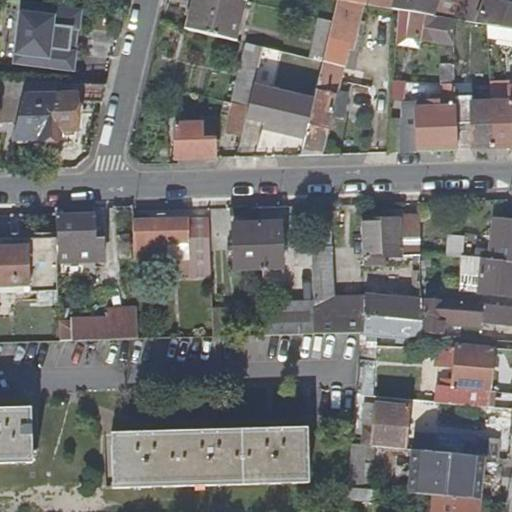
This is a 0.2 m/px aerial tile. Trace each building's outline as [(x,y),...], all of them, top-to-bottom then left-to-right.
[(241,0),(194,0),(187,30),(235,41),(245,1),(241,0)] [(336,92),(347,50),(356,52),(360,37),(359,36),(355,35),(358,23),(363,5),(337,0),(332,21),(326,45),(322,62),(313,101),(305,137),(300,156),(322,155),(331,115),(342,117),(347,95),(336,92)] [(392,9),(393,0),(388,0),(387,4),(372,1),(372,0),(366,0),(365,5),(392,9)] [(393,0),(392,9),(398,10),(411,12),(452,19),(456,9),(459,0),(393,0)] [(511,6),(494,0),(459,0),(456,9),(452,19),(481,24),(511,29),(511,6)] [(81,10),(21,2),(13,63),(74,70),(77,51),(70,51),(73,30),(79,30),(81,10)] [(409,37),(453,45),(452,20),(452,19),(411,12),(409,37)] [(326,45),(332,21),(319,17),(308,59),(322,62),(326,45)] [(253,87),(262,48),(246,44),(233,105),(248,109),(253,87)] [(441,86),(454,85),(454,64),(440,65),(441,86)] [(5,97),(0,96),(0,122),(16,123),(27,82),(6,80),(5,97)] [(76,112),(100,112),(106,85),(27,82),(16,123),(12,140),(37,141),(42,147),(57,147),(61,140),(76,139),(76,112)] [(402,83),(392,83),(392,90),(391,103),(401,101),(402,83)] [(457,150),(455,98),(454,85),(441,86),(442,94),(425,95),(425,103),(415,103),(415,109),(414,109),(416,152),(421,151),(429,151),(457,150)] [(313,101),(253,87),(248,109),(246,116),(265,121),(264,127),(305,137),(313,101)] [(457,150),(492,150),(490,104),(472,104),(472,97),(455,98),(457,150)] [(511,119),(511,97),(510,97),(510,103),(490,104),(492,150),(511,149),(511,119)] [(227,132),(241,135),(244,123),(246,116),(248,109),(233,105),(227,132)] [(416,152),(414,109),(406,110),(406,152),(416,152)] [(387,153),(406,152),(406,110),(390,110),(387,153)] [(214,140),(213,124),(202,125),(203,140),(214,140)] [(215,159),(214,140),(203,140),(202,125),(174,125),(175,160),(215,159)] [(162,138),(163,126),(151,126),(151,138),(162,138)] [(94,244),(93,216),(56,218),(56,240),(57,262),(103,261),(102,244),(94,244)] [(194,238),(208,238),(208,220),(189,221),(189,225),(193,225),(194,238)] [(191,279),(210,279),(208,238),(194,238),(193,225),(189,225),(189,221),(132,223),(133,262),(169,260),(168,245),(190,244),(190,259),(191,279)] [(411,267),(419,266),(419,256),(420,256),(418,221),(399,223),(361,223),(363,268),(385,268),(385,261),(411,261),(411,267)] [(476,253),(475,261),(511,265),(511,223),(496,222),(491,255),(476,253)] [(263,271),(282,270),(279,224),(260,225),(263,271)] [(233,226),(233,246),(234,252),(235,272),(263,271),(260,225),(233,226)] [(447,237),(446,259),(461,260),(462,239),(447,237)] [(27,240),(27,246),(29,288),(29,292),(58,293),(57,262),(56,240),(27,240)] [(0,288),(29,288),(27,246),(11,246),(11,243),(0,243),(0,288)] [(168,245),(169,260),(190,259),(190,244),(168,245)] [(331,251),(311,252),(313,305),(314,335),(360,334),(363,334),(363,317),(421,323),(421,319),(420,300),(420,299),(373,295),(373,301),(363,300),(363,302),(333,302),(331,251)] [(479,294),(511,297),(511,265),(475,261),(462,260),(461,276),(479,278),(479,294)] [(479,294),(479,278),(461,276),(461,292),(479,294)] [(511,307),(425,301),(424,319),(421,319),(421,323),(421,336),(437,337),(439,320),(479,324),(511,326),(511,307)] [(313,305),(262,306),(263,337),(314,335),(313,305)] [(136,340),(135,311),(105,312),(105,318),(106,341),(136,340)] [(211,312),(212,339),(237,338),(236,311),(211,312)] [(363,334),(366,334),(421,340),(421,335),(421,336),(421,323),(363,317),(363,334)] [(106,341),(105,318),(71,319),(73,341),(106,341)] [(439,320),(437,337),(443,337),(445,327),(479,330),(479,324),(439,320)] [(451,404),(451,405),(488,409),(494,350),(456,347),(452,388),(438,387),(437,402),(451,404)] [(366,390),(355,388),(355,396),(365,397),(366,397),(366,390)] [(363,410),(365,397),(355,396),(354,409),(363,410)] [(376,405),(372,448),(375,448),(405,451),(408,409),(376,405)] [(30,410),(2,411),(0,411),(0,466),(31,465),(31,459),(37,459),(36,452),(31,453),(30,410)] [(306,431),(280,431),(267,432),(216,433),(202,433),(152,435),(138,435),(110,436),(112,490),(308,484),(306,431)] [(436,435),(434,454),(484,458),(498,460),(500,440),(436,435)] [(374,461),(374,458),(375,448),(372,448),(351,446),(348,489),(357,490),(371,492),(371,485),(363,485),(365,461),(374,461)] [(404,460),(405,451),(375,448),(374,458),(404,460)] [(479,502),(480,502),(484,458),(434,454),(411,451),(407,495),(434,498),(479,502)] [(347,499),(356,500),(357,490),(348,489),(347,499)] [(371,501),(371,492),(357,490),(356,500),(371,501)] [(477,511),(479,502),(434,498),(432,511),(477,511)]
